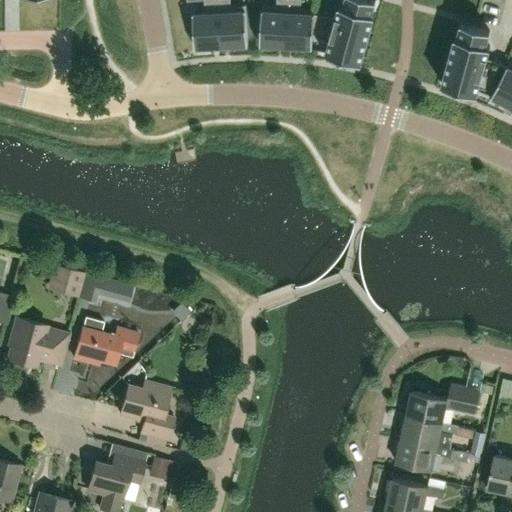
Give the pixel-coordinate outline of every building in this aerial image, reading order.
[(193,14),(195,48),(221,47),(218,0),(204,0),(205,13),(193,14)] [(231,6),(230,0),(218,0),(221,46),(248,45),(245,5),(231,6)] [(276,0),(277,6),(262,5),(260,45),(286,46),(288,0),(276,0)] [(315,8),(300,7),(300,0),(288,0),(286,46),(313,48),(313,46),(315,14),(315,8)] [(336,17),(315,14),(313,46),(328,48),(326,53),(340,57),(342,52),(349,53),(347,59),(361,62),(374,14),(372,13),(375,0),(345,0),(344,6),(340,5),(336,17)] [(490,46),(486,45),(490,31),(461,23),(457,37),(455,36),(442,85),(456,88),(458,83),(464,85),(463,90),(477,94),(478,89),(492,95),(507,66),(487,59),(490,46)] [(511,62),(509,62),(507,66),(492,95),(491,97),(511,107),(511,62)] [(79,297),(86,272),(53,264),(47,288),(79,297)] [(102,277),(86,272),(79,297),(95,301),(102,277)] [(0,321),(4,322),(11,296),(0,292),(0,321)] [(132,350),(137,332),(116,326),(113,334),(100,331),(103,321),(85,316),(82,326),(81,326),(72,357),(97,363),(98,359),(114,363),(119,347),(132,350)] [(59,364),(67,333),(45,327),(45,325),(15,317),(8,344),(10,345),(7,357),(34,365),(36,358),(59,364)] [(511,379),(503,378),(499,398),(511,401),(511,379)] [(163,413),(170,388),(144,381),(142,388),(127,384),(119,414),(143,420),(140,432),(167,439),(173,415),(163,413)] [(405,394),(403,401),(408,405),(408,406),(406,414),(442,421),(443,421),(446,406),(475,412),(479,391),(492,393),(493,385),(481,383),(480,388),(467,385),(450,382),(448,391),(447,397),(411,390),(411,392),(405,394)] [(406,414),(401,437),(437,445),(441,430),(456,434),(458,425),(443,421),(442,421),(406,414)] [(401,437),(396,461),(432,469),(435,454),(451,457),(467,461),(469,452),(437,445),(401,437)] [(511,492),(511,487),(511,457),(494,454),(487,487),(511,492)] [(99,507),(115,511),(116,511),(121,498),(122,498),(127,479),(138,482),(144,461),(122,455),(118,467),(94,460),(87,489),(103,493),(99,507)] [(148,474),(171,480),(176,461),(153,455),(148,474)] [(0,497),(10,501),(20,464),(0,458),(0,497)] [(392,477),(387,500),(423,508),(426,494),(442,497),(444,488),(392,477)] [(66,511),(69,501),(40,493),(34,511),(66,511)] [(387,500),(384,511),(438,511),(439,511),(423,508),(387,500)]
